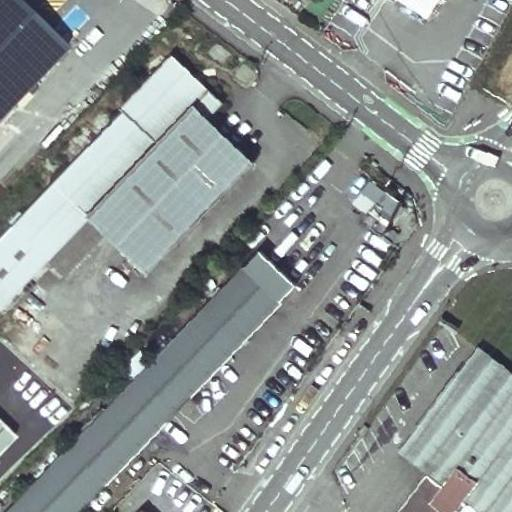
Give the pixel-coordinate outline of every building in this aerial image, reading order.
[(0,0),(0,111),(62,48),(10,0),(0,0)] [(409,0),(426,10),(432,0),(409,0)] [(119,114),(0,235),(0,307),(46,261),(62,277),(104,235),(144,273),(248,166),(204,123),(219,107),(168,57),(115,111),(119,114)] [(389,221),(403,202),(368,177),(354,196),(389,221)] [(255,252),(2,511),(90,511),(94,509),(84,501),(206,369),(216,378),(254,340),(270,341),(308,302),(255,252)] [(511,511),(511,376),(482,354),(406,454),(447,485),(443,490),(435,501),(437,502),(431,510),(429,511),(420,511),(412,506),(407,511),(511,511)] [(0,450),(17,433),(0,415),(0,450)] [(443,490),(431,481),(412,506),(420,511),(429,511),(431,510),(437,502),(435,501),(443,490)]
